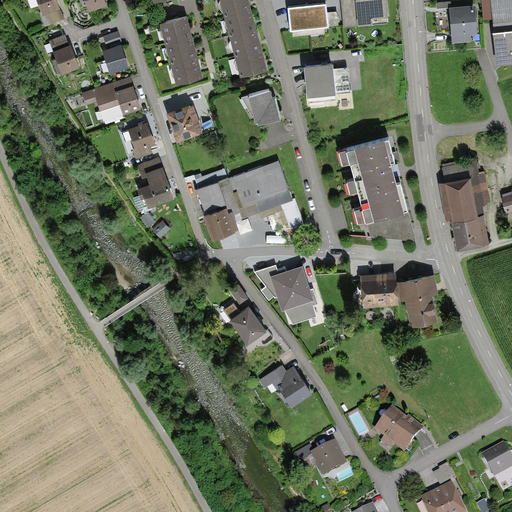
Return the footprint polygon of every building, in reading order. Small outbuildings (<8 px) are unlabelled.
[(56,0),(37,0),(43,16),(60,10),(56,0)] [(87,0),(90,8),(106,3),(104,0),(87,0)] [(249,0),(222,0),(242,73),(267,67),(249,0)] [(386,19),(384,0),(343,0),(345,23),(386,19)] [(327,1),(289,5),(291,27),(329,23),(327,1)] [(477,8),(452,9),(454,42),(470,41),(470,33),(478,33),(477,8)] [(186,16),(161,23),(175,82),(201,76),(186,16)] [(511,19),(494,21),(498,59),(511,57),(511,19)] [(116,33),(103,37),(107,50),(104,51),(111,73),(128,67),(116,33)] [(66,37),(50,44),(56,58),(52,60),(58,76),(79,67),(66,37)] [(334,63),(304,67),(308,98),(337,94),(336,85),(347,84),(345,68),(335,69),(334,63)] [(131,79),(83,94),(86,103),(97,100),(100,109),(122,102),(125,113),(140,109),(131,79)] [(280,116),(271,87),(246,95),(255,123),(280,116)] [(192,102),(168,111),(178,137),(201,128),(192,102)] [(157,150),(147,123),(128,131),(137,157),(157,150)] [(407,213),(388,138),(338,151),(342,164),(351,161),(356,179),(348,181),(351,191),(358,190),(362,206),(352,208),(357,226),(407,213)] [(479,157),(442,166),(462,251),(488,245),(478,203),(489,201),(479,157)] [(159,160),(139,167),(142,179),(149,176),(152,186),(139,190),(145,206),(172,197),(159,160)] [(224,169),(192,180),(215,241),(239,233),(231,212),(258,202),(262,212),(282,205),(291,231),(304,226),(280,161),(228,180),(224,169)] [(302,264),(273,274),(283,306),(312,297),(302,264)] [(398,276),(363,279),(365,306),(400,303),(398,276)] [(434,279),(406,284),(413,326),(440,322),(434,279)] [(247,298),(238,285),(230,291),(240,304),(247,298)] [(266,333),(250,309),(234,320),(250,344),(266,333)] [(288,401),(309,389),(293,362),(284,368),(281,362),(258,376),(262,383),(274,377),(288,401)] [(391,403),(374,424),(402,446),(419,425),(391,403)] [(341,459),(331,439),(310,450),(320,470),(341,459)] [(511,464),(511,458),(503,441),(482,451),(493,474),(511,464)] [(447,462),(431,471),(438,483),(453,474),(447,462)] [(465,511),(451,480),(422,494),(431,511),(465,511)] [(376,511),(371,501),(351,511),(376,511)]
